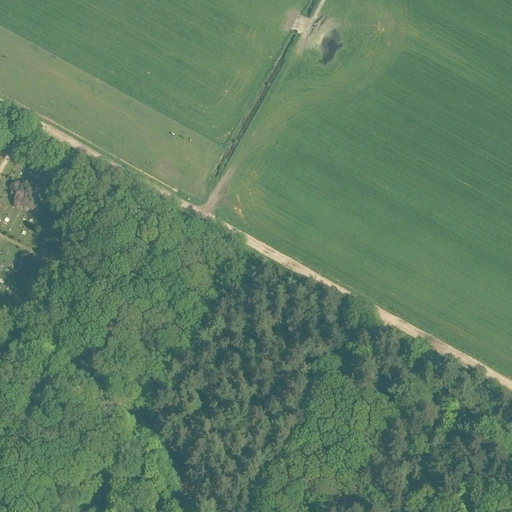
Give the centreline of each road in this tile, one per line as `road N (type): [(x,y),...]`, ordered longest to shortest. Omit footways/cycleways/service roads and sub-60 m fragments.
road 1 (track): [(40,125),(511,390)]
road 2 (track): [(324,0),(202,216)]
